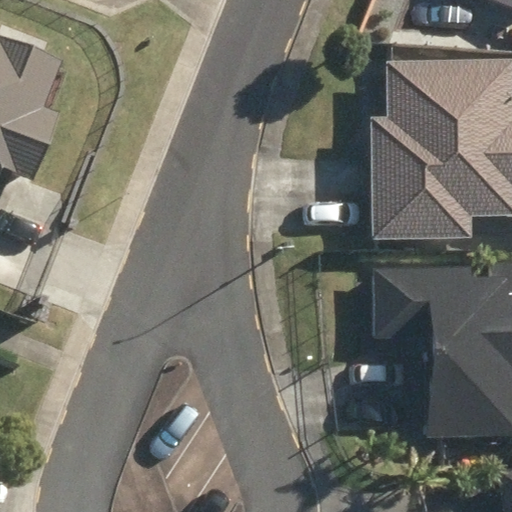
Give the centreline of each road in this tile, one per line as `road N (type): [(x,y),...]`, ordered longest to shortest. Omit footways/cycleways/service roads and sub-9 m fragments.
road 1 (residential): [(67,511),(105,383),(187,235)]
road 2 (residential): [(187,235),(270,511)]
road 3 (residential): [(187,235),(272,0)]
